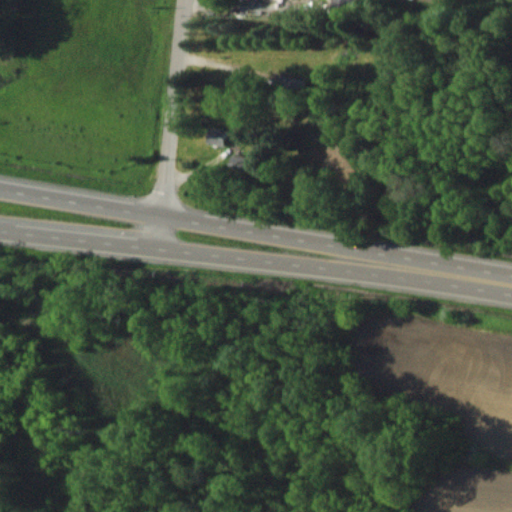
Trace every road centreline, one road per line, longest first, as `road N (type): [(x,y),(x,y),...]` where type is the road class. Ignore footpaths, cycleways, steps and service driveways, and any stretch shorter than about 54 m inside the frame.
road 1 (trunk): [(511,275),(0,191)]
road 2 (trunk): [(0,231),(511,295)]
road 3 (residential): [(157,249),(186,0)]
